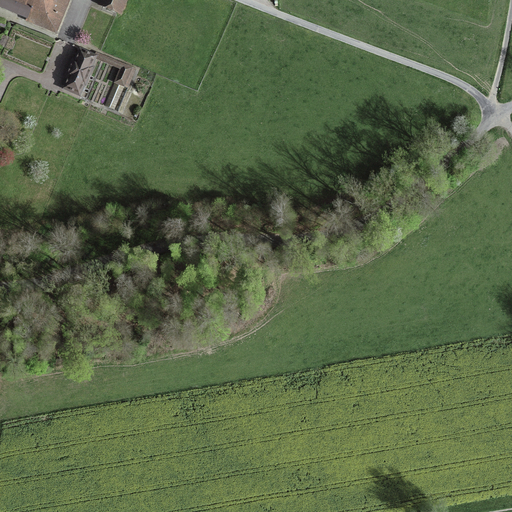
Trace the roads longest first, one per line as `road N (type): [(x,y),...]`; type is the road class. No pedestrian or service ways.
road 1 (unclassified): [(0,290),(51,285),(182,244),(299,242),(344,232),(392,207),(500,113)]
road 2 (residential): [(244,0),(433,70),(491,105)]
